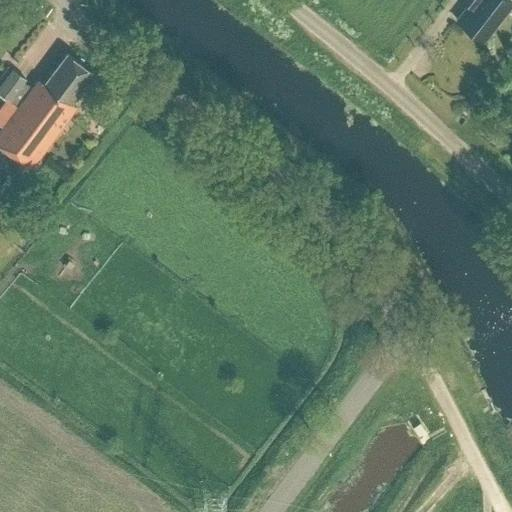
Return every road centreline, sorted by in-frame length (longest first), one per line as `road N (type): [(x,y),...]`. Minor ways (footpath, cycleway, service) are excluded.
road 1 (tertiary): [(391,343),(395,316),(358,240),(70,16),(61,0)]
road 2 (unclassified): [(511,197),(281,0)]
road 3 (tertiary): [(267,511),(391,343)]
road 4 (unclassified): [(391,343),(428,371),(485,483)]
